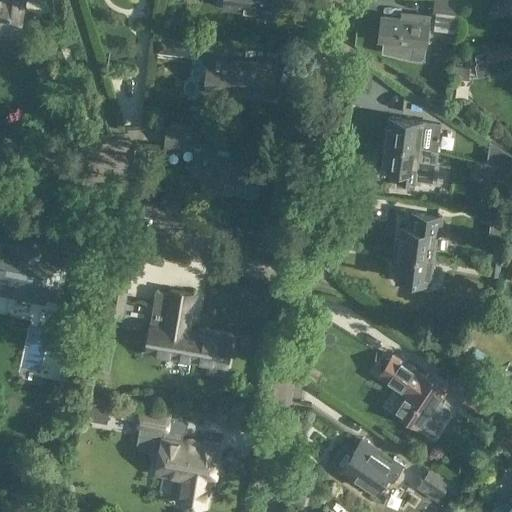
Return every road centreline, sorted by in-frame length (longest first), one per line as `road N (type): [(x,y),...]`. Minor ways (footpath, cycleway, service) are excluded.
road 1 (residential): [(298,289),(0,139)]
road 2 (residential): [(298,289),(338,0)]
road 3 (residential): [(263,511),(298,289)]
